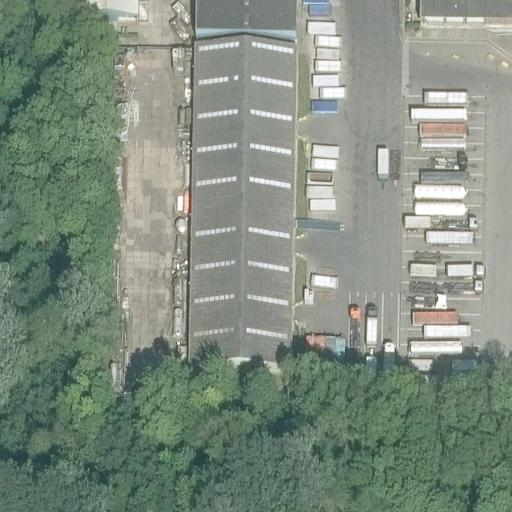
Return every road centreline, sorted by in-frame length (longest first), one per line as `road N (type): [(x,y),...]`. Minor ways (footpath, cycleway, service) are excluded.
road 1 (unknown): [(373,71),(368,327)]
road 2 (unknown): [(511,204),(505,345),(511,350)]
road 3 (unknown): [(373,71),(511,85)]
